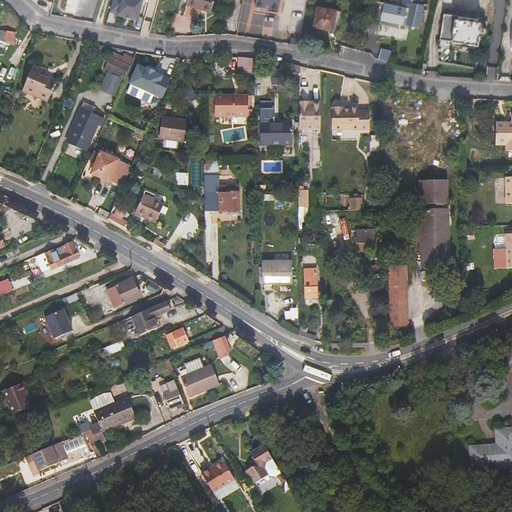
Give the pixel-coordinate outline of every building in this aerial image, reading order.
[(112,0),(110,12),(137,19),(142,0),(112,0)] [(210,12),(214,0),(187,0),(186,3),(202,8),(202,10),(210,12)] [(278,9),(280,0),(255,0),(255,6),(278,9)] [(411,2),(410,8),(374,0),(367,0),(366,16),(400,23),(399,28),(405,29),(406,25),(419,27),(424,5),(418,4),(418,0),(403,0),(411,2)] [(333,29),(336,10),(318,7),(315,26),(333,29)] [(400,23),(366,16),(363,31),(377,34),(380,23),(399,28),(400,23)] [(477,45),(481,19),(476,18),(475,21),(443,17),(440,39),(477,45)] [(0,41),(13,45),(15,32),(0,30),(0,41)] [(130,65),(136,52),(126,50),(123,56),(121,61),(130,65)] [(123,56),(112,52),(110,56),(121,61),(123,56)] [(124,78),(130,65),(121,61),(110,56),(104,70),(124,78)] [(252,73),(253,59),(239,57),(237,72),(252,73)] [(300,76),(300,66),(292,64),(293,75),(300,76)] [(129,83),(162,98),(171,79),(154,72),(155,71),(147,67),(146,68),(138,65),(129,83)] [(48,102),(56,81),(41,75),(43,70),(33,66),(22,91),(48,102)] [(123,78),(108,71),(100,90),(115,96),(123,78)] [(300,90),(300,102),(308,102),(308,91),(300,90)] [(248,95),(217,95),(217,116),(248,116),(248,95)] [(308,102),(300,102),(299,129),(321,128),(321,104),(308,104),(308,102)] [(86,150),(98,124),(101,125),(104,119),(91,114),(94,107),(84,103),(67,141),(86,150)] [(333,130),(370,129),(369,110),(359,111),(359,108),(349,108),(349,110),(344,110),(344,108),(332,108),(333,130)] [(184,142),(187,121),(162,117),(159,138),(184,142)] [(511,122),(511,123),(495,123),(495,145),(506,144),(506,151),(511,150),(511,122)] [(292,145),(292,124),(261,125),(261,145),(292,145)] [(131,168),(131,165),(100,153),(100,154),(95,152),(91,161),(96,163),(92,173),(123,186),(131,168)] [(219,175),(219,165),(204,165),(204,175),(219,175)] [(239,214),(239,186),(219,186),(220,175),(219,175),(204,175),(204,193),(209,193),(209,212),(229,212),(229,214),(239,214)] [(448,204),(447,180),(419,181),(420,204),(436,204),(437,210),(420,210),(422,262),(428,262),(428,266),(449,265),(448,210),(444,210),(444,204),(448,204)] [(301,206),(309,206),(309,189),(300,189),(300,199),(302,199),(301,206)] [(156,223),(164,204),(143,195),(135,213),(156,223)] [(324,196),(324,209),(362,210),(362,197),(324,196)] [(108,219),(125,229),(128,223),(122,221),(126,214),(118,210),(114,216),(111,214),(108,219)] [(374,251),(374,229),(357,230),(357,251),(374,251)] [(52,270),(79,258),(73,242),(45,254),(52,270)] [(44,273),(52,270),(45,254),(37,257),(44,273)] [(293,283),(293,261),(262,261),(262,284),(293,283)] [(407,326),(405,266),(390,266),(391,326),(407,326)] [(303,269),(304,278),(305,298),(318,298),(317,277),(317,269),(303,269)] [(115,309),(141,297),(133,278),(107,290),(115,309)] [(0,295),(12,290),(9,281),(0,285),(0,295)] [(167,302),(132,317),(140,335),(158,327),(154,317),(171,310),(167,302)] [(46,317),(55,338),(73,330),(64,310),(46,317)] [(172,347),(187,340),(183,329),(167,336),(172,347)] [(228,354),(221,337),(212,340),(219,358),(228,354)] [(123,341),(100,351),(103,358),(125,349),(123,341)] [(189,397),(220,384),(212,365),(181,377),(189,397)] [(146,371),(149,377),(155,375),(152,369),(146,371)] [(24,383),(4,391),(14,414),(33,406),(24,383)] [(171,412),(178,408),(177,405),(184,402),(179,389),(178,387),(171,390),(163,394),(171,412)] [(99,424),(90,428),(97,443),(106,440),(103,432),(136,417),(127,397),(94,412),(99,424)] [(334,421),(340,418),(335,409),(329,412),(334,421)] [(90,428),(85,430),(98,458),(103,455),(97,443),(90,428)] [(471,447),(472,467),(509,464),(509,457),(511,457),(511,428),(496,430),(497,445),(471,447)] [(35,460),(39,471),(67,459),(65,453),(60,441),(55,443),(51,445),(32,454),(35,460)] [(264,445),(250,454),(253,458),(250,468),(246,471),(254,484),(268,476),(273,478),(281,473),(272,459),(264,445)] [(235,481),(224,463),(211,471),(210,469),(202,474),(213,494),(235,481)]
